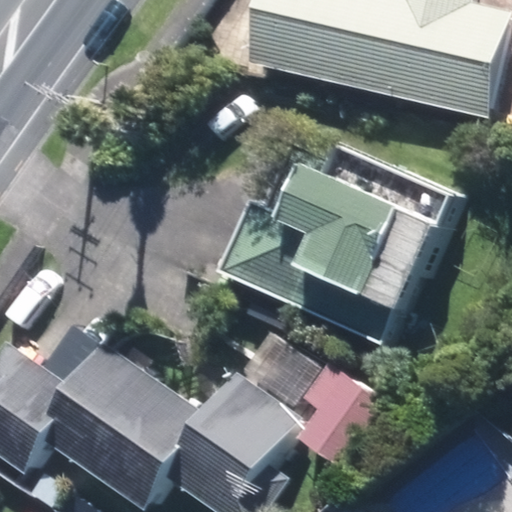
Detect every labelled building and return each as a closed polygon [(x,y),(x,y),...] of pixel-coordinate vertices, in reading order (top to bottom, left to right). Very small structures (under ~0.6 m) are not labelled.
[(511,14),(484,8),(486,0),(276,0),(261,65),(492,121),(511,38),(511,14)] [(265,201),(232,276),(400,350),(466,200),(352,149),(344,167),(308,152),(283,209),(265,201)] [(329,366),(279,329),(203,431),(268,479),(309,424),(294,413),(329,366)] [(182,449),(208,416),(117,344),(75,398),(173,475),(189,454),(182,449)] [(55,417),(76,384),(17,346),(0,371),(0,446),(39,472),(69,426),(55,417)]
